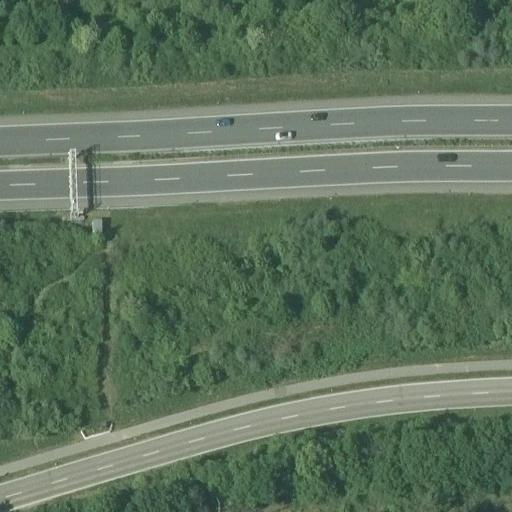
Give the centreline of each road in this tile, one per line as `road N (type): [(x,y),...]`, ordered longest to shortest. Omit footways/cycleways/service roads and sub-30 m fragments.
road 1 (tertiary): [(0,500),(269,420),(365,402),(511,391)]
road 2 (motorway): [(511,136),(0,146)]
road 3 (motorway): [(0,189),(511,180)]
